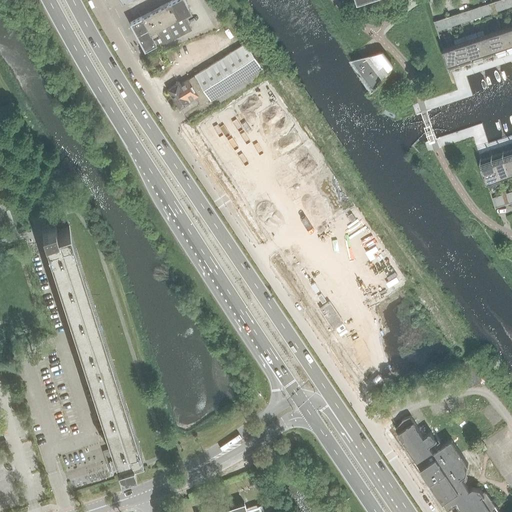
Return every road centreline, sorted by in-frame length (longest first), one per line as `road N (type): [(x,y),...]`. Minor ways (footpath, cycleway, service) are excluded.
road 1 (unclassified): [(429,511),(93,0)]
road 2 (trunk): [(358,438),(136,109),(72,0)]
road 3 (trunk): [(48,0),(266,349)]
